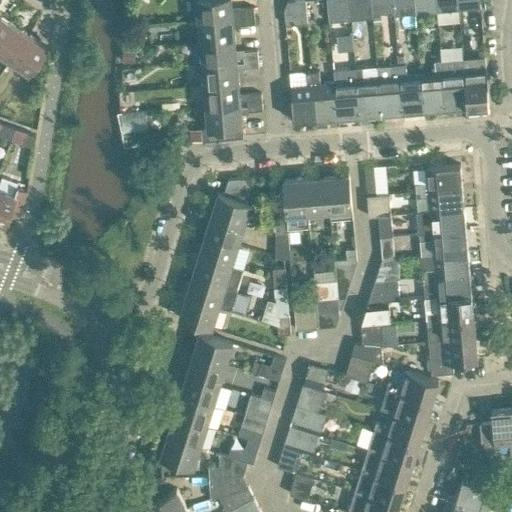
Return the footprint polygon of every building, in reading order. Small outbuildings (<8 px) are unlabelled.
[(197,0),(199,18),(234,15),(232,0),(197,0)] [(309,21),(307,0),(288,0),(285,7),(287,24),(309,21)] [(351,18),(350,0),(327,0),(329,20),(351,18)] [(360,17),(359,0),(350,0),(351,18),(360,17)] [(394,14),(392,0),(371,0),(372,12),(382,11),(394,14)] [(416,12),(414,0),(392,0),(394,14),(416,12)] [(437,10),(436,0),(414,0),(416,12),(437,10)] [(459,8),(458,0),(436,0),(437,10),(459,8)] [(481,6),(480,0),(458,0),(459,8),(481,6)] [(240,7),(241,15),(255,14),(254,5),(240,7)] [(0,32),(8,20),(0,14),(0,32)] [(256,22),(255,14),(241,15),(242,23),(256,22)] [(236,37),(234,15),(199,18),(201,40),(236,37)] [(0,53),(8,59),(26,32),(8,20),(0,32),(0,53)] [(45,45),(26,32),(8,59),(26,71),(45,45)] [(237,58),(236,37),(201,40),(203,61),(237,58)] [(244,50),(245,58),(259,57),(258,48),(244,50)] [(490,102),(485,55),(463,57),(468,104),(490,102)] [(260,65),(259,57),(245,58),(245,67),(260,65)] [(468,104),(463,57),(442,59),(446,106),(468,104)] [(239,80),(237,58),(203,61),(204,83),(239,80)] [(446,106),(442,59),(435,59),(436,71),(421,72),(425,107),(446,106)] [(403,109),(399,62),(377,64),(378,76),(382,111),(403,109)] [(425,107),(421,72),(407,74),(406,62),(399,62),(403,109),(425,107)] [(360,113),(356,66),(334,68),(335,80),(338,115),(360,113)] [(382,111),(378,76),(364,77),(362,66),(356,66),(360,113),(382,111)] [(338,115),(335,80),(321,81),(320,69),(313,70),(317,117),(338,115)] [(317,117),(313,70),(291,72),(293,83),(295,119),(317,117)] [(241,101),(239,80),(204,83),(206,104),(241,101)] [(248,93),(248,101),(263,100),(262,92),(248,93)] [(264,108),(263,100),(248,101),(249,109),(264,108)] [(244,136),(241,101),(206,104),(208,127),(201,127),(203,139),(244,136)] [(31,145),(35,133),(27,130),(22,142),(31,145)] [(427,165),(414,167),(416,189),(463,184),(461,162),(427,165)] [(365,165),(368,193),(378,192),(375,164),(365,165)] [(352,208),(350,172),(327,174),(331,210),(331,217),(353,215),(352,208)] [(331,210),(327,174),(306,176),(309,211),(331,210)] [(246,199),(254,175),(229,177),(224,192),(218,190),(211,211),(245,222),(252,201),(246,199)] [(309,211),(306,176),(284,178),(287,221),(288,227),(310,225),(309,211)] [(15,184),(12,192),(0,187),(0,221),(3,223),(7,210),(17,213),(26,188),(15,184)] [(465,206),(463,184),(416,189),(417,196),(428,195),(430,209),(465,206)] [(378,192),(368,193),(369,215),(379,214),(391,213),(389,191),(378,192)] [(467,227),(465,206),(430,209),(418,210),(420,231),(467,227)] [(239,242),(245,222),(211,211),(205,232),(239,242)] [(393,234),(391,213),(379,214),(381,235),(393,234)] [(288,227),(287,221),(276,222),(276,231),(289,230),(288,227)] [(469,249),(467,227),(420,231),(421,239),(432,238),(434,252),(469,249)] [(291,256),(289,230),(276,231),(276,254),(283,257),(291,256)] [(232,263),(239,242),(205,232),(199,252),(232,263)] [(357,259),(356,246),(346,247),(347,257),(335,258),(336,279),(339,306),(340,306),(343,306),(357,259)] [(471,270),(469,249),(434,252),(435,267),(423,268),(424,275),(471,270)] [(244,267),(232,263),(199,252),(192,273),(238,287),(244,267)] [(287,275),(286,265),(273,266),(274,276),(287,275)] [(473,292),(471,270),(424,275),(426,296),(473,292)] [(238,287),(192,273),(186,294),(219,304),(219,305),(231,308),(238,287)] [(289,302),(288,285),(287,275),(274,276),(276,299),(289,302)] [(399,276),(376,278),(369,301),(389,299),(400,297),(399,276)] [(339,306),(336,279),(315,280),(317,296),(319,325),(337,324),(340,314),(340,306),(339,306)] [(475,313),(473,292),(426,296),(428,318),(475,313)] [(213,325),(219,305),(219,304),(186,294),(179,315),(213,325)] [(319,325),(317,296),(295,298),(297,327),(319,325)] [(289,302),(276,299),(268,297),(262,318),(278,323),(291,322),(290,312),(289,302)] [(391,321),(389,299),(369,301),(362,323),(381,321),(382,322),(391,321)] [(476,335),(475,313),(428,318),(430,339),(476,335)] [(383,338),(382,322),(381,321),(362,323),(363,340),(383,338)] [(292,331),(291,322),(278,323),(279,333),(292,331)] [(227,362),(234,341),(200,330),(194,351),(227,362)] [(479,357),(476,335),(430,339),(432,372),(454,370),(453,359),(479,357)] [(381,344),(356,341),(353,351),(374,358),(383,361),(381,344)] [(221,382),(227,362),(194,351),(187,372),(221,382)] [(368,379),(374,358),(353,351),(346,372),(368,379)] [(286,357),(281,355),(274,353),(271,363),(262,360),(259,371),(280,378),(286,357)] [(322,388),(329,367),(311,361),(304,382),(322,388)] [(432,399),(439,379),(405,368),(401,382),(389,379),(387,385),(432,399)] [(214,403),(221,382),(187,372),(181,392),(214,403)] [(321,410),(328,389),(322,388),(304,382),(298,402),(321,410)] [(274,398),(276,389),(265,385),(262,395),(274,398)] [(426,420),(432,399),(387,385),(381,406),(392,410),(426,420)] [(208,423),(214,403),(181,392),(174,413),(208,423)] [(267,419),(274,398),(262,395),(252,392),(245,412),(267,419)] [(323,429),(328,412),(321,410),(298,402),(292,419),(323,429)] [(511,453),(511,405),(492,408),(493,420),(480,421),(482,444),(510,442),(511,454),(511,453)] [(419,441),(426,420),(392,410),(388,424),(376,420),(374,427),(419,441)] [(260,440),(267,419),(245,412),(239,433),(249,436),(260,440)] [(201,444),(208,423),(174,413),(168,434),(201,444)] [(321,433),(291,423),(284,444),(304,450),(304,448),(316,452),(321,433)] [(419,441),(374,427),(372,434),(368,447),(379,451),(413,461),(419,441)] [(194,466),(201,444),(168,434),(161,455),(194,466)] [(231,446),(229,453),(248,459),(254,461),(260,440),(249,436),(246,445),(231,446)] [(299,466),(304,450),(284,444),(278,464),(293,469),(295,464),(299,466)] [(406,482),(413,461),(379,451),(368,447),(364,461),(362,468),(406,482)] [(244,473),(248,459),(229,453),(220,450),(220,464),(209,464),(209,474),(244,473)] [(406,482),(362,468),(355,489),(400,503),(406,482)] [(297,470),(290,491),(309,497),(315,476),(297,470)] [(244,474),(244,473),(209,474),(210,497),(219,494),(249,485),(244,474)] [(463,476),(456,497),(501,511),(503,505),(492,501),(496,487),(463,476)] [(227,510),(255,495),(249,485),(219,494),(227,510)] [(146,503),(151,511),(176,511),(188,506),(178,487),(146,503)] [(355,511),(397,511),(400,503),(355,489),(349,510),(355,511)] [(252,511),(261,506),(255,495),(227,510),(228,511),(252,511)] [(501,511),(456,497),(451,511),(501,511)]
